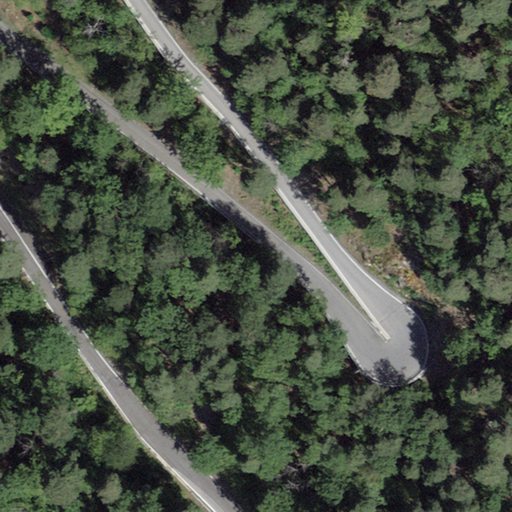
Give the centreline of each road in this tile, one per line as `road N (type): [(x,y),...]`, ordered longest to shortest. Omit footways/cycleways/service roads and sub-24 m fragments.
road 1 (tertiary): [(0,29),(278,250),(343,312),(374,356),(394,365),(409,354),(406,332),(345,268),(133,0)]
road 2 (tertiary): [(227,511),(100,371),(0,221)]
